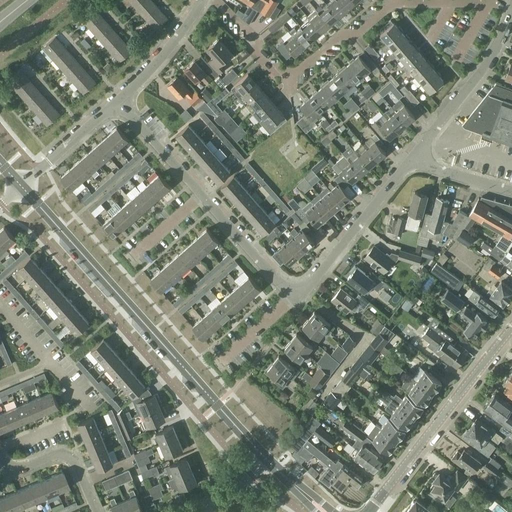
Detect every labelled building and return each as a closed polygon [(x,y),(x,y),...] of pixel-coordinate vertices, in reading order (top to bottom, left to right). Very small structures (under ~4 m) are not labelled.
[(145,17),(157,6),(151,0),(141,0),(135,6),(145,17)] [(244,0),(251,4),(250,5),(259,10),(270,17),(279,2),(275,0),(244,0)] [(339,17),(347,10),(338,0),(331,0),(327,4),(339,17)] [(338,0),(347,10),(356,2),(353,0),(338,0)] [(330,25),(339,17),(327,4),(318,11),(330,25)] [(89,27),(102,16),(92,5),(79,16),(89,27)] [(157,6),(145,17),(155,29),(167,18),(157,6)] [(288,11),(293,16),(296,13),(292,7),(288,11)] [(308,16),(310,19),(321,32),(330,25),(318,11),(316,9),(308,16)] [(287,20),(293,16),(288,11),(283,15),(287,20)] [(99,38),(111,27),(102,16),(89,27),(99,38)] [(284,23),(279,18),(270,26),(275,31),(284,23)] [(313,40),(321,32),(310,19),(301,26),(313,40)] [(390,20),(378,31),(381,34),(388,42),(389,43),(402,31),(402,30),(399,26),(399,27),(395,23),(393,24),(390,20)] [(290,31),(292,34),(304,47),(313,40),(301,26),(297,30),(294,27),(290,31)] [(109,49),(121,38),(111,27),(99,38),(109,49)] [(143,39),(147,35),(143,30),(138,34),(143,39)] [(388,42),(382,47),(386,51),(391,46),(396,51),(409,39),(410,38),(407,35),(406,35),(402,31),(389,43),(388,42)] [(283,47),(280,50),(287,58),(293,53),(295,55),(304,47),(292,34),(280,44),(283,47)] [(53,58),(66,47),(56,36),(43,47),(53,58)] [(121,38),(109,49),(118,60),(131,49),(121,38)] [(209,48),(215,54),(208,60),(219,72),(225,66),(222,62),(232,53),(219,39),(209,48)] [(396,51),(389,56),(393,61),(399,55),(403,59),(416,48),(417,47),(414,43),(413,44),(409,39),(396,51)] [(373,56),(377,52),(370,43),(365,47),(373,56)] [(63,69),(75,58),(66,47),(53,58),(63,69)] [(406,63),(402,67),(405,71),(409,67),(423,56),(419,50),(417,47),(416,48),(403,59),(406,63)] [(351,63),(363,76),(371,69),(375,74),(380,69),(364,51),(359,55),(360,55),(355,59),(354,58),(350,61),(351,63)] [(409,67),(405,71),(408,74),(412,71),(417,76),(430,64),(431,64),(427,59),(427,60),(423,56),(409,67)] [(73,80),(85,69),(75,58),(63,69),(73,80)] [(213,79),(195,60),(186,69),(196,80),(200,77),(207,85),(213,79)] [(214,70),(208,63),(204,66),(210,73),(214,70)] [(363,76),(351,63),(346,67),(345,65),(342,69),(355,83),(359,80),(361,82),(365,79),(363,76)] [(430,64),(417,76),(423,83),(437,72),(432,67),(433,66),(431,64),(430,64)] [(30,80),(27,76),(20,68),(7,79),(17,90),(30,80)] [(85,69),(73,80),(83,92),(95,81),(85,69)] [(232,69),(222,78),(227,84),(238,75),(232,69)] [(346,91),(355,83),(342,69),(338,71),(339,73),(334,77),(346,91)] [(437,72),(423,83),(427,88),(425,90),(428,94),(430,92),(436,88),(438,90),(444,84),(442,82),(444,81),(439,75),(440,74),(437,71),(437,72)] [(239,97),(256,82),(249,74),(237,85),(236,85),(231,89),(234,92),(239,97)] [(193,94),(188,89),(177,77),(168,85),(179,97),(184,93),(189,98),(188,99),(194,106),(203,99),(196,91),(193,94)] [(338,98),(346,91),(334,77),(329,81),(328,80),(325,83),(338,98)] [(27,102),(39,91),(30,80),(17,90),(27,102)] [(396,86),(393,82),(391,80),(386,85),(399,99),(403,95),(396,87),(396,86)] [(239,97),(235,101),(238,104),(241,101),(246,106),(263,91),(256,82),(239,97)] [(330,105),(338,98),(325,83),(322,86),(323,87),(318,91),(330,105)] [(511,88),(497,83),(462,126),(511,144),(511,88)] [(405,84),(400,88),(405,93),(405,94),(407,97),(412,93),(405,84)] [(229,92),(225,87),(206,104),(204,101),(196,109),(203,111),(217,115),(211,108),(216,104),(229,92)] [(363,93),(367,98),(372,94),(368,89),(363,93)] [(330,105),(318,91),(317,90),(313,93),(314,94),(309,99),(321,112),(330,105)] [(37,113),(49,102),(39,91),(27,102),(37,113)] [(253,114),(270,99),(263,91),(246,106),(253,114)] [(378,91),(372,96),(376,101),(382,96),(380,93),(378,91)] [(359,99),(362,102),(367,98),(363,93),(364,95),(359,99)] [(412,93),(407,97),(415,105),(420,101),(412,93)] [(306,113),(297,121),(306,132),(317,124),(313,119),(321,112),(309,99),(308,97),(305,100),(306,102),(300,106),(306,113)] [(259,121),(276,106),(270,99),(253,114),(259,121)] [(396,103),(392,107),(407,124),(415,117),(404,105),(400,100),(396,103)] [(49,102),(37,113),(46,124),(59,113),(49,102)] [(348,109),(352,114),(356,110),(352,105),(348,109)] [(276,106),(259,121),(270,134),(271,135),(288,120),(284,116),(285,115),(276,106)] [(399,132),(407,124),(392,107),(384,114),(399,132)] [(347,118),(352,114),(348,109),(343,113),(347,118)] [(203,111),(200,114),(205,121),(209,117),(207,115),(203,111)] [(220,113),(218,115),(214,119),(219,124),(222,125),(227,121),(220,113)] [(391,139),(399,132),(384,114),(376,121),(372,125),(386,141),(389,138),(391,139)] [(30,119),(24,123),(28,127),(33,122),(30,119)] [(212,121),(208,124),(214,130),(217,127),(212,121)] [(228,121),(223,125),(227,131),(232,127),(228,121)] [(184,145),(196,133),(188,124),(175,135),(184,145)] [(107,135),(118,148),(128,140),(116,127),(107,135)] [(222,139),(225,136),(220,130),(216,133),(222,139)] [(231,135),(237,141),(242,136),(237,130),(231,135)] [(331,140),(337,134),(333,130),(327,135),(331,140)] [(192,154),(205,143),(196,133),(184,145),(192,154)] [(364,143),(379,160),(387,153),(380,146),(384,142),(376,133),(364,143)] [(109,156),(118,148),(107,135),(97,143),(109,156)] [(230,149),(234,145),(228,139),(225,143),(230,149)] [(100,165),(109,156),(97,143),(88,152),(100,165)] [(200,163),(213,152),(205,143),(192,154),(200,163)] [(364,143),(355,151),(370,168),(374,164),(376,165),(378,163),(378,161),(379,160),(364,143)] [(213,152),(200,163),(209,173),(221,161),(227,156),(219,147),(213,152)] [(237,148),(233,152),(238,158),(242,155),(237,148)] [(347,158),(362,175),(370,168),(355,151),(347,158)] [(90,173),(100,165),(88,152),(79,160),(90,173)] [(139,152),(133,158),(136,161),(142,156),(139,152)] [(362,175),(347,158),(344,155),(332,166),(339,173),(343,170),(354,182),(362,175)] [(81,181),(90,173),(79,160),(69,168),(81,181)] [(129,160),(123,166),(126,170),(133,164),(129,160)] [(221,161),(209,173),(217,182),(230,171),(221,161)] [(141,162),(135,167),(138,171),(144,165),(141,162)] [(249,162),(245,165),(251,172),(254,169),(249,162)] [(320,169),(316,164),(311,168),(316,173),(320,169)] [(330,184),(327,187),(343,205),(351,197),(344,189),(349,185),(339,173),(332,166),(339,174),(334,178),(338,183),(333,187),(330,184)] [(60,177),(72,190),(81,181),(69,168),(60,177)] [(304,178),(310,183),(308,181),(316,174),(316,173),(311,168),(303,175),(305,177),(304,178)] [(114,174),(117,178),(123,172),(120,169),(114,174)] [(132,170),(126,175),(129,179),(135,174),(132,170)] [(257,172),(253,175),(259,181),(262,178),(257,172)] [(148,182),(160,195),(169,187),(158,174),(148,182)] [(230,196),(242,184),(234,175),(221,186),(230,196)] [(111,177),(105,182),(108,186),(114,181),(111,177)] [(120,187),(126,182),(122,178),(116,183),(120,187)] [(302,190),(310,183),(304,178),(297,184),(302,190)] [(267,190),(271,187),(265,181),(262,184),(267,190)] [(151,203),(160,195),(148,182),(139,190),(151,203)] [(238,205),(251,194),(242,184),(230,196),(238,205)] [(101,185),(95,191),(99,194),(105,189),(101,185)] [(110,195),(116,190),(113,186),(107,192),(110,195)] [(327,187),(318,194),(334,212),(343,205),(327,187)] [(141,212),(151,203),(139,190),(130,199),(141,212)] [(274,190),(270,194),(275,200),(279,196),(274,190)] [(418,229),(421,215),(427,194),(422,193),(421,192),(418,191),(417,192),(416,191),(406,226),(418,229)] [(92,193),(86,199),(89,203),(95,197),(92,193)] [(246,214),(259,203),(251,194),(238,205),(246,214)] [(318,194),(311,200),(327,218),(334,212),(318,194)] [(104,195),(98,200),(101,204),(107,198),(104,195)] [(293,197),(290,200),(288,202),(295,210),(297,212),(302,208),(293,197)] [(454,239),(457,235),(469,215),(460,210),(452,222),(447,221),(447,220),(443,220),(449,200),(437,197),(432,215),(425,213),(414,251),(419,253),(423,236),(442,241),(443,238),(445,234),(454,239)] [(478,218),(510,237),(511,233),(511,205),(479,198),(470,214),(478,218)] [(132,220),(141,212),(130,199),(121,207),(132,220)] [(284,209),(287,206),(282,200),(278,203),(284,209)] [(302,207),(302,208),(312,218),(318,226),(327,218),(311,200),(302,207)] [(95,203),(88,208),(92,212),(98,207),(95,203)] [(254,224),(267,212),(259,203),(246,214),(254,224)] [(123,228),(132,220),(121,207),(111,215),(123,228)] [(183,230),(195,219),(186,210),(174,221),(183,230)] [(300,225),(304,221),(297,212),(295,210),(291,214),(300,225)] [(267,212),(254,224),(263,233),(276,222),(267,212)] [(470,214),(463,225),(470,230),(478,218),(470,214)] [(113,237),(123,228),(111,215),(102,224),(113,237)] [(387,231),(394,233),(401,235),(406,219),(398,217),(397,220),(391,218),(387,231)] [(475,234),(470,230),(463,225),(457,235),(468,243),(475,234)] [(0,229),(0,241),(6,247),(15,239),(4,226),(0,229)] [(274,229),(279,235),(282,233),(277,227),(274,229)] [(197,236),(209,249),(218,241),(206,228),(197,236)] [(294,235),(306,250),(315,242),(302,228),(294,235)] [(279,235),(274,229),(266,237),(270,241),(278,234),(279,235)] [(511,245),(511,239),(509,238),(503,234),(499,242),(496,245),(507,253),(507,254),(511,257),(511,246),(511,245)] [(298,257),(306,250),(294,235),(286,242),(298,257)] [(199,258),(209,249),(197,236),(188,245),(199,258)] [(277,249),(272,254),(281,264),(286,259),(290,264),(298,257),(286,242),(277,250),(277,249)] [(190,266),(199,258),(188,245),(178,253),(190,266)] [(390,254),(383,249),(382,251),(375,245),(365,257),(383,272),(390,264),(393,265),(398,258),(419,265),(422,256),(400,249),(400,250),(393,248),(392,252),(390,254)] [(511,268),(511,257),(507,254),(507,253),(496,245),(491,252),(506,263),(511,268)] [(434,251),(423,247),(421,255),(432,258),(434,251)] [(20,256),(23,260),(29,254),(26,251),(20,256)] [(181,274),(190,266),(178,253),(169,261),(181,274)] [(131,258),(138,266),(143,261),(135,254),(131,258)] [(223,259),(226,263),(232,257),(229,254),(223,259)] [(26,277),(39,266),(31,256),(18,268),(26,277)] [(10,265),(13,268),(19,263),(16,259),(10,265)] [(502,271),(487,260),(481,267),(496,278),(502,271)] [(171,283),(181,274),(169,261),(160,269),(171,283)] [(219,262),(213,267),(217,271),(223,266),(219,262)] [(437,262),(431,270),(454,287),(452,289),(455,292),(463,282),(437,262)] [(225,269),(228,273),(234,267),(231,263),(225,269)] [(364,290),(369,284),(378,291),(385,282),(372,272),(369,276),(357,266),(355,265),(350,271),(352,273),(348,277),(364,290)] [(34,287),(47,275),(39,266),(26,277),(34,287)] [(1,273),(4,277),(10,271),(7,267),(1,273)] [(162,291),(171,283),(160,269),(150,278),(162,291)] [(204,276),(207,279),(213,274),(210,270),(204,276)] [(219,281),(225,275),(222,272),(216,277),(219,281)] [(43,296),(56,285),(47,275),(34,287),(43,296)] [(239,284),(250,297),(260,288),(248,275),(239,284)] [(201,279),(195,284),(198,288),(204,282),(201,279)] [(210,289),(216,284),(212,280),(206,285),(210,289)] [(497,287),(494,284),(487,293),(491,296),(490,296),(503,306),(507,300),(508,301),(511,297),(510,296),(511,293),(511,288),(502,281),(497,287)] [(9,282),(6,285),(11,291),(15,288),(9,282)] [(241,305),(250,297),(239,284),(229,292),(241,305)] [(51,305),(64,294),(56,285),(43,296),(51,305)] [(192,287),(185,292),(189,296),(195,291),(192,287)] [(341,287),(331,299),(338,304),(342,308),(347,311),(351,307),(355,310),(359,304),(364,308),(369,301),(359,293),(355,298),(341,287)] [(200,297),(207,292),(203,288),(197,293),(200,297)] [(448,288),(441,298),(461,313),(467,305),(468,303),(448,288)] [(474,290),(469,298),(477,304),(477,303),(493,315),(494,314),(496,314),(498,310),(498,309),(499,308),(474,290)] [(18,291),(14,294),(20,300),(23,297),(18,291)] [(232,313),(241,305),(229,292),(220,300),(232,313)] [(59,315),(72,303),(64,294),(51,305),(59,315)] [(176,301),(179,304),(186,299),(182,295),(176,301)] [(188,302),(191,305),(197,300),(194,296),(188,301),(188,302)] [(422,300),(416,296),(413,299),(419,304),(422,300)] [(408,298),(402,306),(407,310),(413,301),(408,298)] [(26,300),(22,303),(28,309),(31,306),(26,300)] [(222,321),(232,313),(220,300),(211,309),(222,321)] [(34,309),(31,313),(36,319),(40,315),(35,310),(41,305),(37,301),(31,306),(34,309)] [(67,324),(80,313),(72,303),(59,315),(67,324)] [(185,305),(178,310),(179,310),(182,314),(188,308),(185,305)] [(476,312),(467,305),(461,313),(470,320),(463,329),(473,337),(480,328),(483,330),(489,322),(486,320),(487,318),(477,311),(476,312)] [(213,330),(222,321),(211,309),(202,317),(213,330)] [(314,310),(308,317),(324,330),(328,333),(331,330),(327,327),(330,323),(314,310)] [(80,313),(67,324),(76,334),(89,322),(80,313)] [(204,338),(213,330),(202,317),(192,325),(204,338)] [(319,338),(324,330),(308,317),(302,325),(319,338)] [(451,318),(446,325),(450,327),(453,330),(456,332),(461,326),(451,318)] [(42,319),(39,322),(44,328),(48,325),(42,319)] [(440,320),(434,328),(443,335),(446,333),(452,338),(453,338),(457,333),(456,332),(453,330),(450,327),(446,325),(443,322),(440,320)] [(406,337),(411,330),(400,321),(395,328),(406,337)] [(424,332),(422,336),(430,342),(428,344),(433,348),(456,366),(462,359),(452,352),(445,347),(446,347),(439,341),(443,335),(434,328),(430,325),(429,326),(425,331),(424,332)] [(47,331),(52,337),(56,334),(52,329),(51,328),(47,331)] [(17,351),(22,346),(9,331),(3,336),(17,351)] [(290,340),(307,353),(313,345),(296,332),(290,340)] [(377,336),(370,344),(380,351),(389,340),(378,333),(377,336)] [(443,335),(439,341),(446,347),(445,347),(452,352),(462,359),(466,353),(468,351),(456,342),(454,344),(450,341),(452,338),(446,333),(443,335)] [(350,335),(342,345),(349,350),(355,343),(355,340),(350,335)] [(60,338),(56,341),(61,347),(65,344),(60,338)] [(99,360),(112,348),(104,339),(91,350),(99,360)] [(400,347),(408,352),(413,344),(405,339),(400,347)] [(301,360),(307,353),(290,340),(285,347),(301,360)] [(331,354),(340,362),(348,352),(339,344),(331,354)] [(380,351),(370,344),(360,356),(367,361),(370,363),(380,351)] [(107,369),(120,358),(112,348),(99,360),(107,369)] [(25,350),(20,354),(26,362),(31,358),(25,350)] [(336,367),(340,362),(331,354),(327,359),(336,367)] [(289,375),(293,378),(299,371),(295,367),(294,369),(278,356),(273,362),(289,375)] [(360,356),(351,367),(359,374),(368,363),(360,356)] [(115,379),(129,367),(120,358),(107,369),(115,379)] [(273,362),(266,370),(274,376),(271,380),(283,389),(286,384),(283,382),(289,375),(273,362)] [(82,364),(79,367),(84,373),(88,370),(82,364)] [(124,388),(137,377),(129,367),(115,379),(124,388)] [(313,376),(323,384),(330,374),(321,367),(313,376)] [(351,368),(342,379),(350,385),(358,374),(351,368)] [(424,370),(417,379),(433,391),(436,388),(439,389),(442,385),(441,382),(441,381),(428,372),(425,369),(424,370)] [(91,373),(87,376),(92,382),(96,379),(91,373)] [(410,374),(403,384),(409,390),(425,402),(426,402),(429,402),(432,398),(431,395),(433,391),(417,379),(417,380),(410,374)] [(319,389),(323,384),(313,376),(309,381),(319,389)] [(137,377),(124,388),(132,398),(145,386),(137,377)] [(351,386),(350,385),(342,379),(336,386),(332,391),(339,396),(342,398),(351,386)] [(110,380),(104,384),(108,390),(114,385),(110,380)] [(99,382),(95,386),(101,392),(104,388),(99,382)] [(107,391),(103,395),(109,401),(113,398),(107,391)] [(332,410),(341,398),(331,391),(327,397),(323,402),(332,410)] [(40,397),(46,413),(58,408),(51,392),(40,397)] [(396,395),(393,399),(399,404),(399,403),(415,415),(417,412),(421,412),(424,409),(422,405),(423,405),(406,393),(402,399),(396,395)] [(491,399),(511,414),(511,406),(495,393),(494,394),(493,395),(491,397),(491,399)] [(141,396),(133,400),(140,416),(143,414),(160,407),(159,405),(162,404),(158,394),(155,395),(143,400),(141,396)] [(35,417),(46,413),(40,397),(28,401),(35,417)] [(93,409),(101,402),(98,398),(90,405),(93,409)] [(388,404),(394,409),(391,414),(407,426),(410,427),(415,420),(413,418),(415,415),(399,403),(399,404),(393,399),(392,398),(388,404)] [(485,406),(483,409),(496,418),(497,416),(502,420),(501,420),(505,423),(500,429),(508,436),(511,438),(511,426),(510,426),(511,423),(511,414),(491,399),(489,402),(487,402),(485,405),(485,406)] [(24,422),(35,417),(28,401),(17,406),(24,422)] [(115,401),(112,404),(114,407),(117,411),(121,407),(115,401)] [(320,405),(315,401),(307,411),(312,415),(320,405)] [(12,427),(24,422),(17,406),(6,411),(12,427)] [(160,407),(143,414),(146,421),(144,422),(146,427),(148,425),(165,418),(163,414),(166,413),(163,407),(160,408),(160,407)] [(121,423),(127,421),(122,408),(117,413),(121,423)] [(0,430),(1,432),(12,427),(6,411),(0,413),(0,430)] [(383,414),(379,420),(384,424),(381,428),(397,440),(399,436),(403,436),(406,433),(405,429),(389,417),(389,418),(383,414)] [(83,435),(99,429),(94,417),(78,424),(83,435)] [(129,420),(133,427),(139,423),(135,417),(129,420)] [(470,427),(486,438),(488,435),(498,443),(503,437),(493,429),(492,430),(477,419),(470,427)] [(365,435),(346,420),(340,427),(360,442),(365,435)] [(127,421),(121,423),(128,438),(128,439),(130,438),(134,437),(127,421)] [(306,423),(304,425),(312,432),(313,432),(330,446),(331,446),(336,439),(318,425),(315,429),(306,423)] [(376,424),(368,434),(374,438),(389,450),(393,450),(396,446),(394,443),(397,440),(381,428),(376,424)] [(161,445),(178,438),(173,425),(156,433),(161,445)] [(304,425),(292,439),(301,446),(303,444),(307,438),(312,432),(304,425)] [(470,427),(464,435),(480,446),(478,449),(488,456),(493,450),(496,446),(486,438),(470,427)] [(88,447),(104,440),(99,429),(83,435),(88,447)] [(178,438),(161,445),(166,456),(183,449),(178,438)] [(307,438),(303,444),(310,449),(310,450),(314,454),(329,466),(330,465),(337,471),(337,470),(351,481),(356,486),(363,478),(339,459),(336,462),(331,458),(332,457),(325,452),(307,438)] [(93,459),(109,452),(104,440),(88,447),(93,459)] [(355,447),(378,464),(383,457),(364,443),(360,448),(356,445),(355,447)] [(308,461),(314,454),(310,450),(310,449),(303,444),(301,446),(302,447),(297,452),(308,461)] [(373,471),(378,464),(355,447),(350,454),(373,471)] [(137,461),(149,456),(146,449),(134,454),(137,461)] [(468,467),(464,472),(470,476),(473,471),(481,461),(465,449),(462,453),(458,450),(452,457),(462,465),(463,464),(468,467)] [(109,452),(93,459),(98,470),(114,464),(109,452)] [(149,456),(137,461),(139,466),(151,461),(149,456)] [(170,465),(166,467),(169,473),(173,471),(175,477),(192,470),(186,458),(170,465)] [(511,484),(511,479),(486,460),(482,466),(510,487),(511,484)] [(344,489),(351,481),(337,470),(337,471),(330,465),(329,466),(320,477),(329,485),(333,480),(344,489)] [(156,466),(142,471),(144,478),(158,472),(158,471),(156,467),(156,466)] [(114,476),(118,485),(133,479),(129,470),(114,476)] [(175,477),(169,480),(173,488),(175,487),(176,490),(180,488),(180,489),(197,482),(192,470),(175,477)] [(435,481),(430,487),(437,492),(434,496),(442,502),(443,501),(449,506),(455,498),(450,494),(455,488),(457,489),(467,477),(457,470),(450,479),(440,471),(439,473),(436,472),(434,473),(433,475),(433,477),(434,479),(434,480),(435,481)] [(51,477),(57,492),(69,487),(63,472),(51,477)] [(106,490),(118,485),(114,476),(102,481),(106,490)] [(46,497),(57,492),(51,477),(39,481),(46,497)] [(34,502),(46,497),(39,481),(28,486),(34,502)] [(148,488),(151,494),(164,489),(161,482),(148,488)] [(23,506),(34,502),(28,486),(16,491),(23,506)] [(124,500),(128,511),(142,511),(143,511),(136,495),(134,489),(129,491),(131,497),(124,500)] [(11,511),(23,506),(16,491),(5,496),(11,511)] [(486,492),(482,497),(491,505),(496,499),(486,492)] [(178,503),(187,499),(186,499),(184,493),(175,496),(178,503)] [(0,511),(8,511),(11,511),(5,496),(0,497),(0,511)] [(128,511),(124,500),(117,503),(115,497),(110,499),(112,505),(115,511),(128,511)] [(411,505),(406,511),(427,511),(430,509),(416,499),(415,500),(413,500),(410,504),(411,505)]
